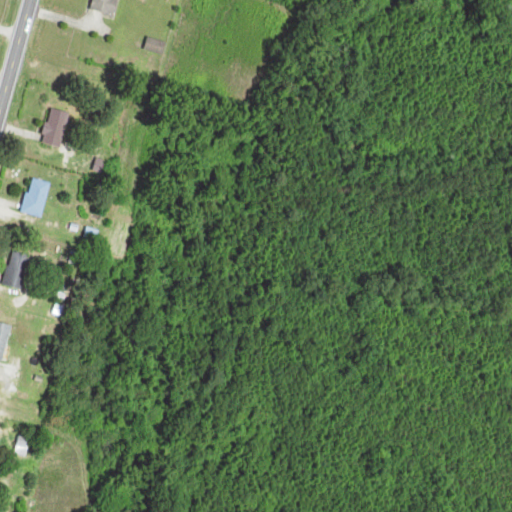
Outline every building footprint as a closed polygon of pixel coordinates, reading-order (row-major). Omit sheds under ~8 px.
[(119,0),(95,0),(93,11),(116,16),(119,0)] [(47,146),(66,146),(67,111),(48,111),(47,146)] [(53,185),(34,179),(23,213),(42,219),(53,185)] [(22,291),(31,257),(13,252),(5,286),(22,291)] [(14,327),(0,323),(0,361),(4,363),(14,327)] [(30,442),(22,439),(17,454),(25,456),(30,442)]
